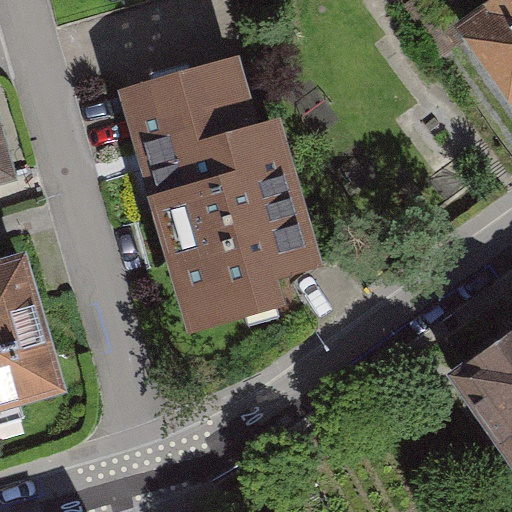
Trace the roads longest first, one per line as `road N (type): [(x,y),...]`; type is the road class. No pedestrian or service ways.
road 1 (residential): [(18,0),(148,479)]
road 2 (residential): [(148,479),(234,439),(511,245)]
